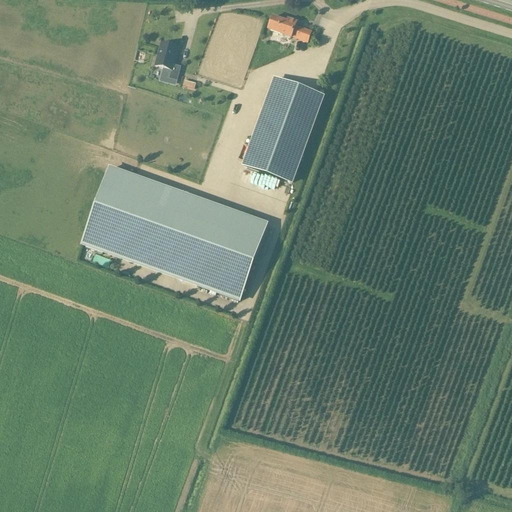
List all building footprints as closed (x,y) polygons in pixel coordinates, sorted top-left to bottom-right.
[(287,23),(273,18),(268,31),(291,39),(293,35),(309,41),(312,33),(296,27),(297,23),(288,20),(287,23)] [(178,49),(162,44),(155,67),(171,72),(169,80),(177,82),(181,68),(174,66),(178,49)] [(323,98),(275,81),(244,167),(292,184),(323,98)] [(196,85),(184,82),(183,87),(195,90),(196,85)] [(267,226),(111,170),(90,228),(204,269),(197,287),(239,302),(267,226)]
